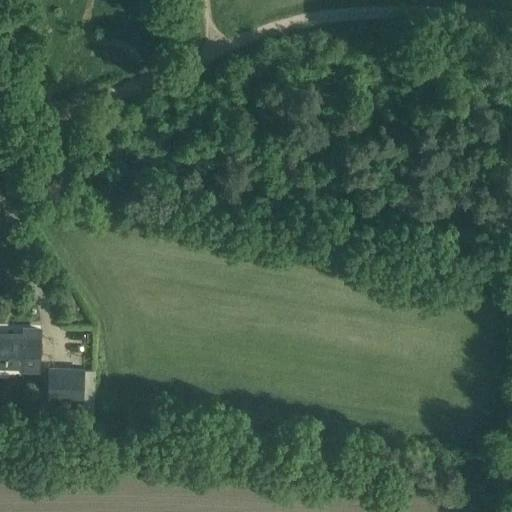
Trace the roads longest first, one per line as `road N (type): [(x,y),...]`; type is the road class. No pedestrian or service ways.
road 1 (track): [(220,34),(412,12),(511,17)]
road 2 (track): [(0,124),(220,34)]
